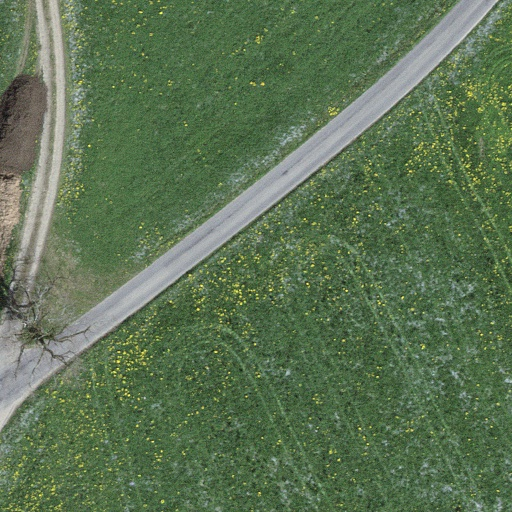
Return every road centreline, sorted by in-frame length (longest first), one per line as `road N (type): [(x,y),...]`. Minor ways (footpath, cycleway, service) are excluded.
road 1 (track): [(0,378),(207,237),(336,134),(480,0)]
road 2 (track): [(0,395),(48,212),(59,77),(44,0)]
